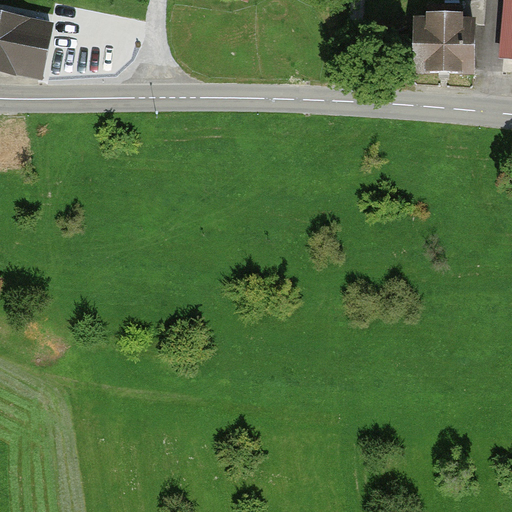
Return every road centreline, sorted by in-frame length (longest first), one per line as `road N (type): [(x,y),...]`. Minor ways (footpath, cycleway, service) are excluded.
road 1 (tertiary): [(511,115),(269,99),(0,98)]
road 2 (track): [(454,419),(382,424),(255,411),(77,386),(0,364)]
